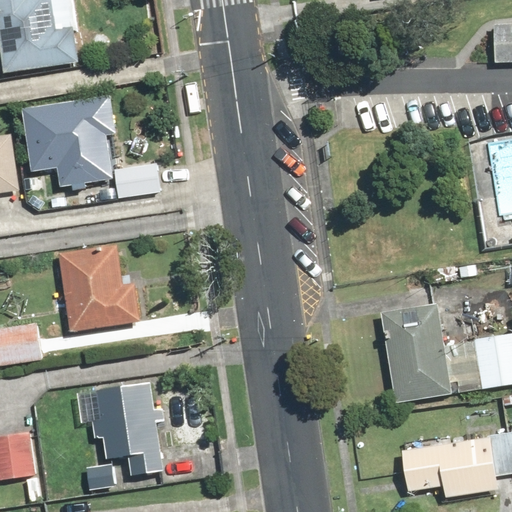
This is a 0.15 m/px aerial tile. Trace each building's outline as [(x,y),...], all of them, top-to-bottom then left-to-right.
[(0,0),(0,15),(5,15),(12,77),(86,69),(78,0),(0,0)] [(511,36),(500,36),(499,63),(511,63),(511,36)] [(70,188),(118,181),(112,140),(124,139),(118,98),(32,111),(41,175),(68,171),(70,188)] [(21,137),(0,140),(0,207),(3,207),(1,196),(29,192),(21,137)] [(511,137),(489,142),(500,215),(511,213),(511,137)] [(163,162),(120,169),(125,202),(168,195),(163,162)] [(131,282),(128,251),(68,259),(78,336),(151,326),(145,280),(131,282)] [(511,338),(483,343),(476,305),(387,320),(403,408),(511,389),(511,338)] [(46,322),(0,328),(0,368),(51,361),(46,322)] [(112,439),(114,460),(136,458),(138,476),(175,472),(166,384),(89,392),(92,422),(97,422),(99,440),(112,439)] [(34,433),(0,436),(0,464),(2,482),(40,478),(34,433)] [(511,475),(511,435),(412,452),(418,490),(451,485),(453,498),(510,489),(507,476),(511,475)] [(121,465),(92,466),(93,490),(121,490),(121,465)]
